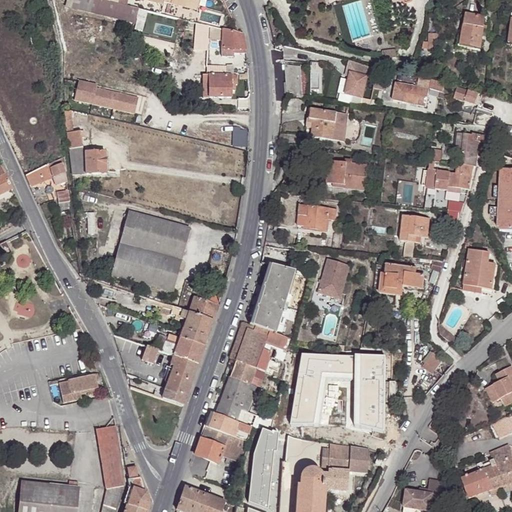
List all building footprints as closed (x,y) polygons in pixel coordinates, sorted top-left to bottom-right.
[(65,0),(64,8),(85,13),(88,0),(65,0)] [(139,0),(163,5),(163,2),(198,10),(199,0),(139,0)] [(128,7),(120,5),(119,5),(117,5),(114,15),(125,18),(126,17),(136,19),(138,10),(128,7)] [(476,52),(481,18),(462,15),(461,27),(458,26),(455,48),(476,52)] [(243,34),(238,33),(223,30),(222,49),(234,50),(245,50),(243,34)] [(190,33),(190,50),(205,50),(205,33),(190,33)] [(306,61),(286,63),(289,94),(313,92),(310,66),(307,66),(306,61)] [(227,65),(216,66),(216,75),(227,75),(227,65)] [(203,75),(203,98),(231,98),(231,84),(231,75),(227,75),(216,75),(212,75),(203,75)] [(368,79),(350,75),(345,98),(364,101),(368,79)] [(98,86),(80,81),(75,100),(136,115),(139,99),(97,90),(98,86)] [(429,91),(395,85),(392,102),(426,108),(429,91)] [(481,95),(458,89),(456,101),(478,107),(481,95)] [(346,115),(311,110),(309,120),(313,121),(311,137),(342,142),(346,115)] [(511,141),(511,126),(507,125),(502,138),(511,142),(511,141)] [(69,131),(68,132),(70,148),(73,173),(98,174),(98,151),(86,151),(83,146),(82,130),(74,130),(73,131),(72,128),(69,129),(69,131)] [(245,146),(246,129),(233,129),(233,146),(245,146)] [(484,142),(487,135),(473,133),(472,140),(484,142)] [(312,141),(304,140),(303,147),(311,148),(312,141)] [(479,159),(482,151),(484,145),(468,143),(466,156),(458,155),(457,165),(472,167),(475,167),(476,158),(479,159)] [(67,171),(65,154),(45,164),(51,178),(67,171)] [(433,191),(446,192),(446,189),(447,186),(459,187),(458,190),(467,191),(471,171),(472,167),(457,165),(455,174),(449,173),(436,172),(437,163),(436,163),(429,162),(426,190),(433,191)] [(45,164),(25,174),(30,187),(51,178),(45,164)] [(338,188),(341,165),(334,164),(332,187),(338,188)] [(0,195),(12,189),(2,165),(0,166),(0,195)] [(366,167),(341,165),(338,188),(348,189),(347,192),(363,194),(366,167)] [(511,171),(505,171),(503,209),(496,209),(495,221),(496,228),(501,228),(501,232),(511,231),(511,171)] [(58,190),(60,202),(71,201),(69,190),(65,190),(58,190)] [(459,213),(461,209),(463,204),(448,202),(447,212),(459,213)] [(305,207),(304,223),(307,223),(306,230),(325,232),(327,221),(334,221),(336,209),(305,207)] [(128,210),(111,274),(171,291),(190,228),(128,210)] [(455,224),(459,213),(447,212),(443,222),(455,224)] [(428,220),(402,217),(398,242),(414,243),(414,237),(425,238),(428,220)] [(280,230),(267,228),(265,244),(278,245),(280,230)] [(12,253),(6,242),(2,244),(1,243),(0,243),(0,251),(4,258),(12,253)] [(402,256),(412,257),(414,244),(404,243),(402,256)] [(463,251),(457,288),(474,290),(486,292),(490,267),(484,265),(485,255),(463,251)] [(350,265),(328,259),(318,292),(339,299),(350,265)] [(271,264),(251,324),(291,337),(311,272),(271,264)] [(415,268),(384,265),(384,274),(380,273),(378,293),(401,295),(402,287),(422,288),(424,274),(415,273),(415,268)] [(474,290),(457,288),(456,293),(474,296),(474,290)] [(193,297),(188,313),(212,321),(219,299),(207,294),(204,301),(193,297)] [(185,312),(172,307),(168,316),(181,320),(183,315),(185,312)] [(212,321),(188,313),(186,316),(185,321),(179,338),(203,347),(212,321)] [(242,321),(235,341),(241,343),(248,323),(242,321)] [(285,356),(291,337),(251,324),(248,323),(241,343),(268,352),(271,342),(279,345),(277,352),(285,356)] [(440,335),(444,338),(449,332),(440,325),(438,327),(440,335)] [(444,338),(452,345),(457,338),(449,332),(444,338)] [(203,347),(179,338),(168,334),(165,340),(157,337),(153,349),(197,365),(203,347)] [(136,343),(124,339),(120,348),(127,351),(134,351),(136,343)] [(235,341),(230,357),(235,359),(241,343),(235,341)] [(145,346),(136,343),(134,351),(142,355),(145,346)] [(235,359),(256,366),(266,369),(271,353),(268,352),(241,343),(235,359)] [(197,365),(153,349),(150,348),(145,346),(142,355),(141,359),(163,367),(166,361),(174,363),(165,388),(186,397),(197,365)] [(375,366),(350,362),(340,434),(368,438),(376,380),(396,383),(400,352),(378,349),(375,366)] [(449,366),(433,354),(425,364),(440,376),(449,366)] [(235,359),(229,376),(251,384),(256,366),(235,359)] [(125,374),(140,379),(144,370),(133,365),(122,363),(125,374)] [(423,367),(437,380),(440,376),(425,364),(423,367)] [(507,399),(510,406),(511,404),(511,368),(501,374),(505,382),(498,385),(488,390),(494,405),(500,402),(507,399)] [(280,377),(275,376),(276,373),(271,371),(269,377),(273,378),(271,383),(277,386),(280,377)] [(494,377),(498,385),(505,382),(501,374),(494,377)] [(229,376),(220,403),(242,410),(243,407),(249,409),(257,386),(251,384),(229,376)] [(97,390),(94,377),(58,384),(62,405),(73,402),(71,395),(80,394),(97,390)] [(186,397),(165,388),(163,393),(150,389),(151,388),(138,384),(136,389),(183,407),(186,397)] [(73,402),(81,401),(80,396),(80,394),(71,395),(73,402)] [(503,409),(510,406),(507,399),(500,402),(503,409)] [(220,403),(216,414),(235,421),(235,419),(238,420),(242,410),(220,403)] [(261,410),(261,412),(263,413),(276,415),(278,406),(271,405),(270,412),(261,410)] [(235,421),(216,414),(210,412),(206,426),(229,434),(235,421)] [(263,413),(261,412),(260,416),(254,415),(252,425),(272,432),(272,431),(276,415),(263,413)] [(492,425),(498,439),(511,433),(511,425),(509,420),(508,417),(492,425)] [(206,426),(195,455),(219,463),(222,456),(225,446),(227,440),(233,441),(233,444),(245,448),(246,448),(247,440),(229,434),(206,426)] [(100,511),(115,511),(124,486),(116,427),(101,430),(110,488),(100,511)] [(225,446),(222,456),(242,462),(245,448),(233,444),(233,441),(227,440),(225,446)] [(331,445),(331,458),(344,459),(344,463),(366,464),(367,450),(331,445)] [(469,499),(511,483),(511,453),(509,446),(490,454),(491,458),(488,459),(491,467),(462,479),(469,499)] [(381,455),(376,452),(373,459),(378,461),(381,455)] [(344,459),(331,458),(330,469),(325,469),(325,472),(320,471),(319,471),(316,469),(312,468),(307,468),(303,470),(301,473),(300,476),(299,486),(297,487),(295,511),(323,511),(325,490),(346,491),(348,472),(366,473),(366,464),(344,463),(344,459)] [(135,467),(126,468),(127,478),(137,477),(135,467)] [(140,478),(128,480),(129,488),(123,504),(127,506),(144,511),(146,511),(150,503),(147,495),(145,494),(140,478)] [(405,492),(404,510),(426,511),(430,511),(433,495),(440,496),(448,493),(444,482),(428,481),(427,491),(427,494),(419,494),(405,492)] [(73,511),(76,494),(17,487),(13,511),(73,511)] [(190,511),(198,492),(184,487),(176,509),(185,511),(190,511)] [(190,511),(204,511),(211,496),(198,492),(190,511)] [(223,511),(226,502),(211,496),(204,511),(225,511),(223,511)]
